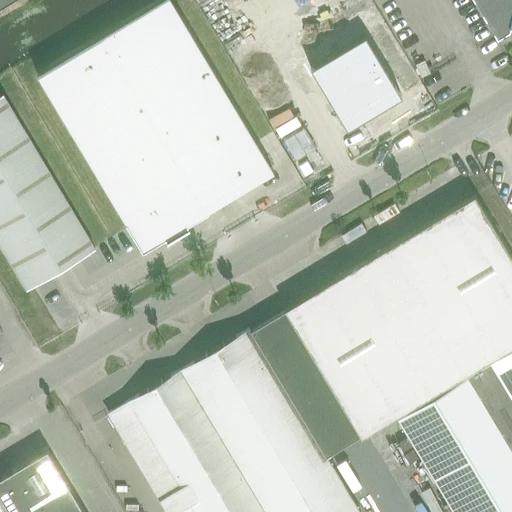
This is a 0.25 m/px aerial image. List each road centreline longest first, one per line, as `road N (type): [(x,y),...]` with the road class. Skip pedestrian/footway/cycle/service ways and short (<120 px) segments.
road 1 (unclassified): [(0,406),(511,99)]
road 2 (unknown): [(51,375),(137,511)]
